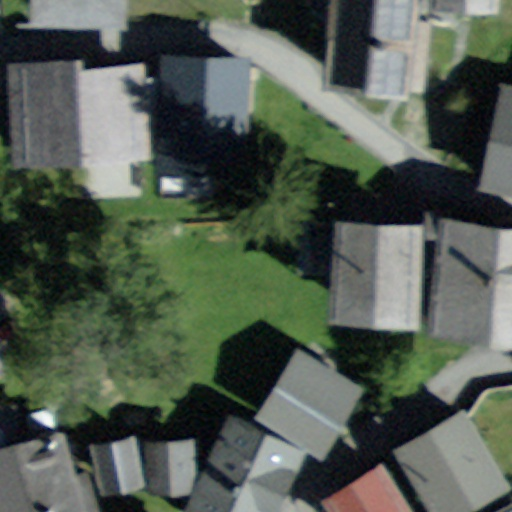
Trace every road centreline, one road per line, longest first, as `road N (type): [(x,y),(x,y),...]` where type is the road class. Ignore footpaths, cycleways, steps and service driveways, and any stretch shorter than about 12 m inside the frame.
road 1 (residential): [(511,197),(485,192),(251,21),(0,41)]
road 2 (residential): [(511,368),(357,427),(298,511)]
